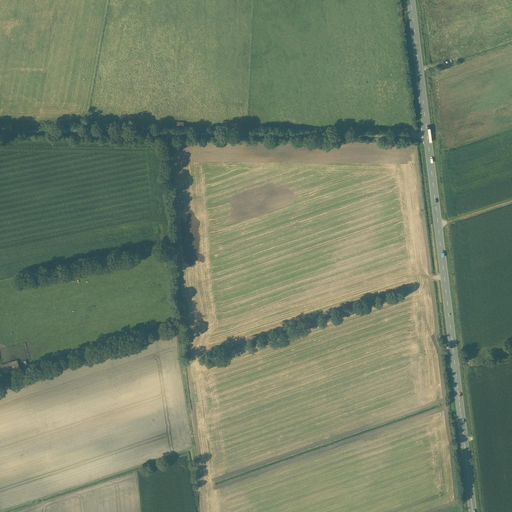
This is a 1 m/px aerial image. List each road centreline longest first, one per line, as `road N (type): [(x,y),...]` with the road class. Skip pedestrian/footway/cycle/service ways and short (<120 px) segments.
road 1 (unclassified): [(426,135),(0,130)]
road 2 (secondary): [(426,135),(472,511)]
road 3 (secondary): [(410,0),(426,135)]
